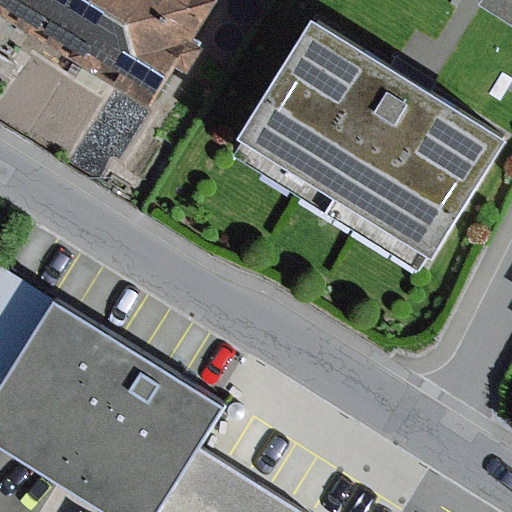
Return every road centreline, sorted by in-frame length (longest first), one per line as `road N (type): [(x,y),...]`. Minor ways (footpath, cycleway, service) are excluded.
road 1 (residential): [(0,162),(441,435)]
road 2 (residential): [(511,297),(441,435)]
